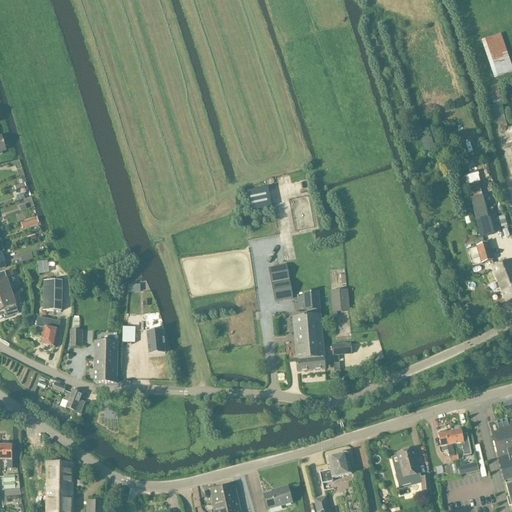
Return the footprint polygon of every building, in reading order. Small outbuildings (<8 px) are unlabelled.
[(511,68),(500,34),(481,41),(494,79),(511,73),(511,68)] [(498,85),(490,86),(492,92),(490,92),(495,117),(497,116),(500,130),(507,128),(498,85)] [(431,136),(421,138),(425,155),(435,153),(431,136)] [(267,188),(247,192),(251,211),(271,208),(267,188)] [(480,238),(494,235),(490,219),(487,219),(482,196),(470,199),(480,238)] [(35,235),(27,238),(29,244),(37,241),(35,235)] [(476,248),(468,250),(473,266),(481,264),(493,261),(487,243),(476,247),(476,248)] [(31,253),(20,257),(22,263),(33,259),(31,253)] [(492,268),(506,303),(511,300),(511,265),(510,261),(492,268)] [(286,266),(269,269),(272,283),(289,280),(286,266)] [(0,296),(11,293),(4,272),(0,273),(0,296)] [(276,302),(292,299),(289,280),(272,283),(276,302)] [(61,312),(62,282),(44,282),(43,311),(61,312)] [(319,292),(309,293),(310,307),(313,307),(320,307),(319,292)] [(347,292),(332,293),(333,313),(349,312),(347,292)] [(18,314),(11,293),(0,296),(0,310),(6,309),(6,311),(5,313),(7,318),(18,314)] [(466,306),(459,309),(461,315),(466,313),(468,312),(466,306)] [(314,316),(293,318),(296,361),(313,360),(313,356),(321,356),(321,354),(324,354),(320,307),(313,307),(313,310),(314,316)] [(102,308),(86,311),(87,321),(104,319),(102,308)] [(39,318),(37,326),(45,328),(41,345),(43,345),(44,347),(48,348),(49,346),(54,348),(58,330),(60,322),(39,318)] [(163,330),(146,332),(148,356),(166,355),(163,330)] [(70,331),(70,336),(70,347),(82,347),(82,332),(79,331),(70,331)] [(117,384),(118,343),(95,343),(94,383),(117,384)] [(331,346),(332,356),(351,355),(350,344),(331,346)] [(124,347),(124,354),(127,354),(126,371),(136,371),(137,363),(140,363),(140,354),(138,354),(138,348),(124,347)] [(313,360),(296,361),(297,372),(325,370),(324,354),(321,354),(321,356),(313,356),(313,360)] [(64,394),(66,388),(55,384),(53,389),(64,394)] [(66,408),(74,411),(74,413),(81,415),(85,403),(79,401),(82,395),(72,391),(70,397),(67,395),(65,401),(68,402),(66,408)] [(509,508),(511,507),(511,510),(511,511),(511,419),(495,424),(497,433),(492,434),(509,498),(507,499),(509,508)] [(450,433),(452,446),(461,444),(464,457),(471,455),(467,435),(462,436),(461,431),(450,433)] [(449,458),(452,457),(454,457),(453,452),(452,446),(450,433),(445,434),(443,432),(439,433),(438,435),(441,448),(447,446),(448,453),(449,458)] [(12,447),(0,446),(0,460),(7,460),(7,469),(12,470),(12,447)] [(397,471),(395,474),(399,487),(402,489),(411,487),(412,484),(421,481),(421,478),(421,477),(414,450),(410,451),(408,450),(403,451),(402,453),(397,454),(401,469),(397,471)] [(328,459),(327,459),(327,460),(328,460),(330,472),(319,475),(321,486),(333,483),(332,480),(351,475),(347,456),(347,455),(346,455),(346,456),(328,460),(328,459)] [(46,494),(73,494),(73,464),(47,463),(46,494)] [(455,464),(445,467),(447,476),(457,474),(455,464)] [(477,472),(476,464),(467,466),(469,474),(477,472)] [(422,492),(430,491),(429,477),(421,478),(421,481),(422,492)] [(236,487),(211,490),(214,505),(238,502),(236,487)] [(292,504),(288,488),(276,491),(276,493),(264,496),(268,511),(292,504)] [(332,488),(322,490),(324,498),(325,497),(329,497),(334,496),(332,488)] [(72,511),(73,494),(46,494),(46,511),(72,511)] [(103,511),(104,502),(86,502),(86,511),(103,511)] [(215,506),(213,506),(214,506),(214,511),(242,511),(241,511),(240,511),(238,502),(215,506)]
